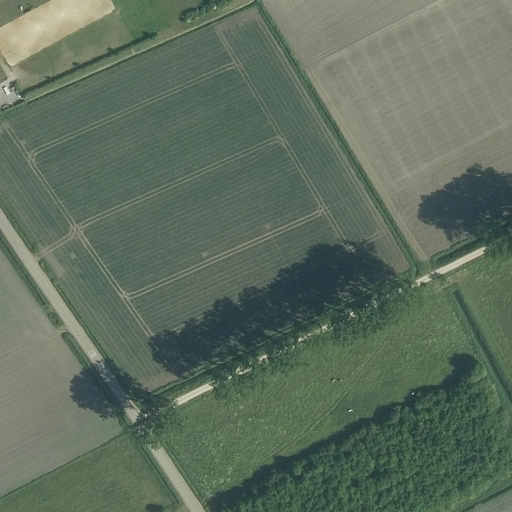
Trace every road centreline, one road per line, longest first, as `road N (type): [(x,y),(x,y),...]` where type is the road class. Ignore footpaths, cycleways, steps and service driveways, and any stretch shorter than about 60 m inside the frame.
road 1 (residential): [(133,421),(511,233)]
road 2 (tertiary): [(133,421),(0,217)]
